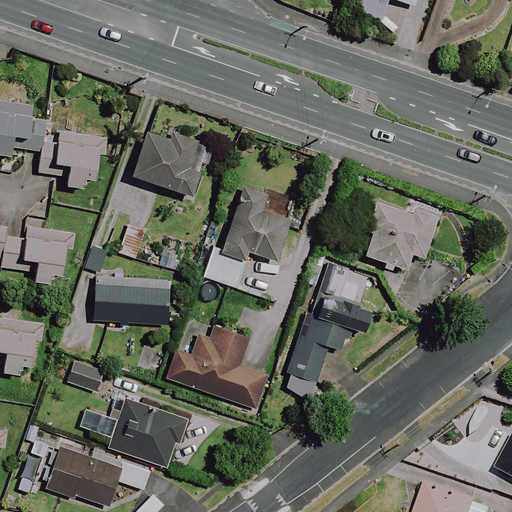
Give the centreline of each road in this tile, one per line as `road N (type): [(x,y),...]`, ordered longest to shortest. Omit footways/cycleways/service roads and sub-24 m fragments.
road 1 (secondary): [(162,21),(511,160)]
road 2 (tertiary): [(511,310),(253,511)]
